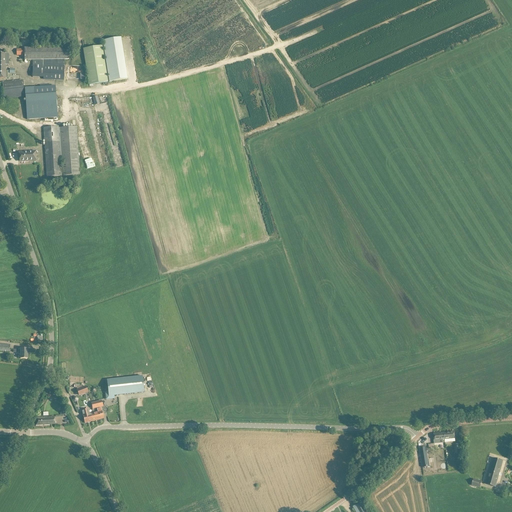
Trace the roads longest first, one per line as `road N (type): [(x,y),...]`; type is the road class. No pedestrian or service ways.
road 1 (unclassified): [(416,437),(405,428),(103,426),(84,444)]
road 2 (unclassified): [(22,432),(51,341),(45,297),(0,165)]
